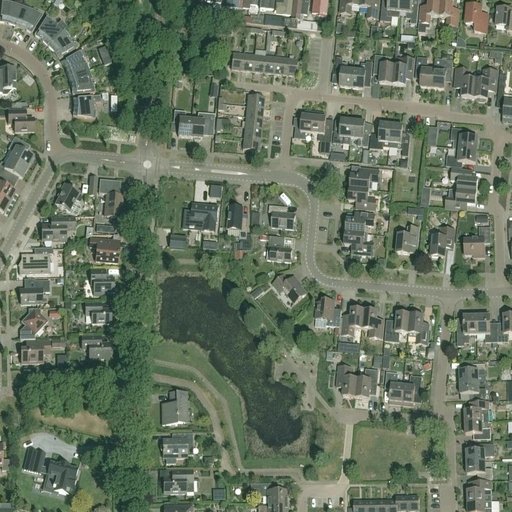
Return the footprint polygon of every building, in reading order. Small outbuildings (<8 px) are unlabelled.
[(238,0),(227,0),(226,8),(238,9),(238,0)] [(261,0),(261,8),(272,10),(273,0),(261,0)] [(292,0),(284,0),(284,4),(278,3),(277,13),(291,14),(292,0)] [(307,0),(298,0),(297,15),(306,16),(307,0)] [(313,0),(312,13),(319,14),(320,8),(327,9),(327,0),(313,0)] [(360,9),(360,0),(341,0),(340,16),(350,17),(351,8),(360,9)] [(360,0),(360,9),(368,10),(367,21),(378,22),(379,0),(360,0)] [(399,14),(400,0),(388,0),(388,6),(382,5),(380,23),(386,24),(391,24),(392,19),(392,13),(399,14)] [(412,0),(400,0),(399,14),(406,15),(405,26),(417,27),(418,9),(412,8),(412,0)] [(419,26),(418,34),(426,35),(426,31),(426,30),(430,30),(430,27),(431,19),(439,19),(440,0),(428,0),(428,9),(421,8),(419,26)] [(445,0),(440,0),(439,19),(447,20),(447,28),(458,30),(459,12),(452,11),(453,1),(445,0)] [(15,28),(23,7),(14,4),(13,8),(10,7),(7,6),(8,2),(1,1),(0,8),(0,23),(6,25),(15,28)] [(31,9),(23,7),(15,28),(24,31),(31,35),(43,16),(37,12),(35,16),(32,14),(29,13),(31,9)] [(468,7),(466,26),(476,27),(475,34),(486,35),(488,20),(481,19),(482,8),(468,7)] [(497,10),(495,28),(508,29),(507,35),(511,35),(511,16),(511,13),(511,7),(505,7),(504,11),(497,10)] [(223,13),(216,13),(215,22),(222,23),(223,13)] [(230,14),(223,13),(222,23),(229,23),(230,14)] [(257,17),(250,16),(249,26),(256,26),(257,17)] [(257,17),(256,26),(263,27),(264,18),(257,17)] [(48,48),(63,32),(57,26),(54,29),(52,27),(50,25),(52,21),(46,18),(34,37),(41,41),(48,48)] [(290,21),(283,20),(282,29),(289,30),(290,21)] [(297,22),(290,21),(289,30),(296,31),(297,22)] [(323,34),(324,25),(317,24),(316,33),(323,34)] [(63,32),(48,48),(55,55),(59,61),(78,49),(74,43),(71,46),(69,43),(67,41),(70,38),(63,32)] [(111,65),(106,49),(98,51),(104,68),(111,65)] [(68,80),(89,73),(86,64),(82,66),(81,63),(80,60),(83,58),(80,52),(61,64),(65,71),(68,80)] [(254,58),(252,74),(263,75),(265,59),(265,53),(255,52),(255,58),(254,58)] [(242,73),(243,57),(233,55),(231,72),(242,73)] [(500,55),(493,55),(492,66),(500,67),(500,55)] [(254,58),(243,57),(242,73),(252,74),(254,58)] [(392,87),(394,68),(386,67),(387,59),(375,58),(374,73),(380,74),(379,85),(392,87)] [(275,60),(265,59),(263,75),(273,76),(275,60)] [(352,91),(354,72),(347,71),(347,65),(342,65),(343,60),(337,59),(335,77),(341,78),(340,89),(352,91)] [(275,60),(273,76),(284,77),(286,61),(275,60)] [(394,68),(392,87),(405,88),(407,76),(413,77),(415,61),(403,60),(395,60),(394,68)] [(432,90),(434,73),(427,72),(428,61),(417,60),(416,76),(421,76),(420,89),(432,90)] [(296,62),(286,61),(284,77),(295,78),(296,62)] [(434,73),(432,90),(444,92),(445,78),(451,79),(453,63),(442,62),(441,73),(434,73)] [(361,73),(354,72),(352,91),(364,92),(365,80),(371,81),(373,65),(366,64),(366,66),(361,66),(361,73)] [(0,70),(1,74),(0,73),(0,96),(6,97),(11,92),(15,91),(15,70),(0,70)] [(474,101),(476,82),(468,81),(468,73),(456,71),(454,90),(462,91),(461,99),(474,101)] [(483,82),(476,82),(474,101),(477,101),(477,102),(478,104),(484,104),(486,103),(486,102),(487,102),(489,90),(496,91),(498,74),(483,72),(483,82)] [(92,81),(89,73),(68,80),(71,89),(72,97),(95,94),(94,88),(90,88),(89,85),(88,82),(92,81)] [(74,108),(73,118),(95,121),(96,112),(92,111),(92,108),(92,105),(101,104),(100,97),(73,100),(74,108)] [(214,113),(214,97),(204,97),(204,105),(207,105),(207,113),(214,113)] [(248,98),(247,109),(263,110),(264,100),(248,98)] [(511,124),(511,103),(505,103),(503,124),(511,124)] [(247,109),(246,119),(262,121),(263,110),(247,109)] [(14,135),(34,134),(33,120),(26,120),(25,112),(8,112),(8,126),(14,126),(14,135)] [(186,114),(180,114),(174,113),(173,125),(179,126),(178,139),(190,140),(191,122),(185,121),(186,114)] [(312,135),(314,115),(305,114),(304,115),(303,117),(302,117),(301,129),(295,129),(294,141),(305,142),(306,135),(312,135)] [(203,128),(213,129),(214,117),(197,115),(197,122),(191,122),(190,140),(193,140),(194,143),(199,143),(201,141),(202,141),(203,128)] [(314,115),(312,135),(319,136),(318,143),(331,144),(332,132),(325,132),(326,120),(325,120),(325,117),(324,115),(314,115)] [(246,119),(245,130),(261,131),(262,121),(246,119)] [(351,140),(353,122),(341,121),(340,134),(334,133),(333,145),(343,147),(349,147),(350,140),(351,140)] [(353,122),(351,140),(359,141),(358,148),(368,149),(369,137),(363,136),(365,124),(353,122)] [(393,126),(392,126),(389,150),(398,151),(403,152),(402,158),(408,159),(409,147),(403,146),(401,146),(403,127),(401,127),(401,126),(400,124),(395,124),(394,125),(393,126)] [(389,150),(392,126),(380,125),(379,137),(371,136),(370,151),(378,152),(383,152),(383,150),(389,150)] [(261,131),(245,130),(244,140),(260,142),(261,131)] [(455,151),(476,153),(478,140),(465,139),(466,132),(452,131),(451,143),(454,143),(453,151),(455,151)] [(10,160),(27,169),(33,159),(26,155),(30,148),(14,139),(8,151),(13,154),(10,160)] [(260,142),(244,140),(243,151),(259,153),(260,142)] [(324,158),(325,149),(315,149),(315,158),(324,158)] [(476,153),(455,151),(454,159),(447,158),(446,169),(462,171),(462,165),(475,166),(476,153)] [(0,177),(9,182),(12,176),(21,181),(27,169),(10,160),(6,167),(1,164),(0,165),(0,177)] [(452,171),(452,172),(443,171),(443,173),(452,174),(451,179),(451,184),(455,184),(458,184),(458,193),(476,194),(478,181),(466,180),(467,173),(452,171)] [(350,190),(369,192),(369,184),(378,185),(379,173),(363,172),(363,178),(351,177),(350,190)] [(9,182),(0,177),(0,199),(8,204),(14,193),(2,187),(6,180),(9,182)] [(90,179),(89,190),(88,198),(95,199),(96,191),(97,180),(90,179)] [(100,182),(99,189),(98,196),(106,196),(104,218),(121,220),(123,197),(119,197),(120,184),(100,182)] [(76,205),(74,204),(80,194),(64,186),(59,194),(61,195),(55,207),(69,215),(69,214),(71,215),(75,217),(77,217),(81,210),(80,208),(76,205)] [(369,192),(350,190),(349,203),(360,205),(360,211),(375,213),(376,201),(368,201),(369,192)] [(476,194),(458,193),(457,201),(446,200),(445,211),(466,214),(467,207),(475,207),(476,194)] [(8,204),(0,199),(0,213),(2,215),(8,204)] [(182,229),(215,232),(216,224),(217,224),(219,208),(191,206),(190,212),(182,211),(182,212),(184,212),(182,229)] [(294,232),(295,216),(282,215),(282,209),(269,208),(269,214),(273,215),(272,229),(294,232)] [(239,241),(247,242),(248,221),(242,220),(243,210),(230,209),(228,231),(240,232),(239,241)] [(347,221),(346,234),(364,236),(365,228),(373,228),(375,217),(359,215),(359,222),(347,221)] [(51,244),(53,244),(66,243),(65,231),(74,231),(74,232),(75,232),(74,219),(51,220),(51,227),(42,227),(42,243),(42,244),(44,244),(45,249),(50,249),(51,245),(51,244)] [(409,257),(409,256),(417,257),(420,230),(407,229),(407,237),(398,237),(396,255),(409,257)] [(490,246),(490,230),(479,230),(479,241),(464,241),(464,258),(477,258),(477,260),(485,260),(484,246),(490,246)] [(453,245),(455,232),(441,231),(440,239),(433,239),(431,259),(445,260),(446,245),(453,245)] [(364,236),(346,234),(344,247),(356,248),(355,257),(373,258),(373,250),(371,250),(372,245),(367,245),(368,236),(364,236)] [(284,251),(285,240),(269,238),(268,250),(272,250),(270,263),(291,265),(292,252),(284,251)] [(170,239),(170,249),(186,251),(186,241),(170,239)] [(107,249),(108,242),(90,241),(89,249),(97,250),(95,263),(117,265),(118,258),(119,250),(107,249)] [(49,256),(53,256),(53,250),(34,251),(34,257),(21,257),(21,268),(19,269),(19,277),(50,276),(49,256)] [(106,295),(113,295),(113,280),(105,280),(105,272),(90,272),(91,281),(93,281),(94,298),(106,297),(106,295)] [(294,306),(306,296),(298,286),(299,285),(294,279),(289,283),(284,277),(272,287),(280,295),(283,293),(294,306)] [(20,307),(21,307),(42,306),(42,295),(49,295),(49,283),(34,283),(34,291),(19,291),(20,300),(20,307)] [(334,315),(335,303),(322,302),(322,305),(317,304),(315,321),(327,322),(326,328),(339,329),(341,316),(334,315)] [(92,326),(111,325),(110,311),(97,311),(97,305),(85,306),(85,317),(91,317),(92,326)] [(40,311),(28,311),(28,312),(29,312),(29,316),(21,324),(25,328),(22,331),(22,333),(20,333),(21,341),(20,341),(20,342),(35,341),(35,336),(47,323),(40,316),(40,311)] [(363,331),(364,312),(351,311),(351,319),(344,318),(342,337),(353,339),(354,330),(363,331)] [(364,312),(363,331),(370,332),(369,340),(383,341),(384,322),(377,322),(377,314),(364,312)] [(408,335),(410,313),(399,312),(398,316),(397,315),(396,323),(387,322),(384,344),(399,345),(400,335),(408,335)] [(410,313),(408,335),(408,339),(416,340),(416,347),(427,348),(429,327),(422,326),(423,318),(422,318),(422,314),(410,313)] [(504,325),(497,325),(497,345),(509,344),(508,336),(511,336),(511,317),(504,317),(504,325)] [(477,337),(477,318),(463,318),(464,330),(457,330),(457,349),(464,348),(464,345),(469,345),(469,337),(477,337)] [(497,345),(497,325),(490,326),(490,318),(477,318),(477,337),(485,337),(485,345),(497,345)] [(81,339),(82,346),(81,346),(81,352),(89,352),(89,361),(109,361),(109,345),(96,346),(95,339),(81,339)] [(43,357),(50,356),(49,343),(26,344),(26,351),(21,351),(21,366),(43,366),(43,357)] [(429,364),(423,368),(426,373),(432,370),(429,364)] [(485,378),(485,372),(485,366),(473,366),(473,372),(459,373),(460,385),(479,384),(478,378),(485,378)] [(356,400),(358,381),(350,380),(351,370),(339,369),(337,390),(343,391),(343,399),(356,400)] [(358,381),(356,400),(369,401),(370,389),(377,390),(378,373),(366,372),(365,382),(358,381)] [(387,374),(387,379),(386,379),(385,391),(391,391),(389,406),(401,408),(403,388),(397,387),(397,380),(398,380),(398,376),(387,374)] [(403,388),(401,408),(413,409),(415,394),(420,394),(422,379),(410,378),(409,388),(403,388)] [(479,391),(479,384),(460,385),(460,396),(474,396),(474,402),(486,401),(486,391),(479,391)] [(177,425),(187,425),(186,395),(169,395),(169,407),(162,407),(162,427),(177,427),(177,425)] [(465,425),(489,424),(489,417),(488,404),(476,405),(468,405),(468,413),(465,413),(465,425)] [(489,424),(465,425),(465,426),(463,428),(463,433),(465,435),(465,437),(477,436),(478,442),(491,442),(490,430),(488,430),(488,424),(489,424)] [(192,449),(192,445),(192,436),(172,436),(172,442),(162,442),(163,460),(166,460),(166,466),(175,466),(175,460),(187,460),(187,453),(190,453),(190,449),(192,449)] [(0,467),(2,468),(2,473),(9,473),(9,462),(2,462),(2,446),(0,446),(0,467)] [(466,465),(485,464),(485,459),(495,459),(494,446),(480,446),(480,452),(466,453),(466,465)] [(54,487),(53,493),(69,497),(70,491),(73,492),(76,480),(75,480),(78,470),(68,468),(69,466),(60,464),(59,466),(50,464),(48,470),(42,468),(45,455),(29,451),(24,472),(40,476),(40,475),(48,476),(46,485),(54,487)] [(485,464),(466,465),(467,476),(481,476),(481,482),(493,482),(492,471),(485,471),(485,464)] [(193,496),(192,473),(172,474),(172,480),(163,481),(163,496),(193,496)] [(278,486),(259,486),(250,487),(250,495),(255,499),(259,499),(267,499),(267,506),(286,506),(286,493),(278,493),(278,486)] [(471,487),(472,492),(467,493),(468,505),(491,504),(491,497),(491,486),(479,486),(471,487)] [(407,499),(407,511),(418,511),(418,498),(407,499)] [(407,511),(407,499),(396,499),(396,503),(397,503),(396,511),(407,511)] [(364,511),(365,503),(354,503),(354,511),(364,511)] [(375,511),(375,503),(365,503),(364,511),(375,511)] [(386,511),(386,503),(375,503),(375,511),(386,511)] [(396,511),(397,503),(396,503),(386,503),(386,511),(396,511)]
